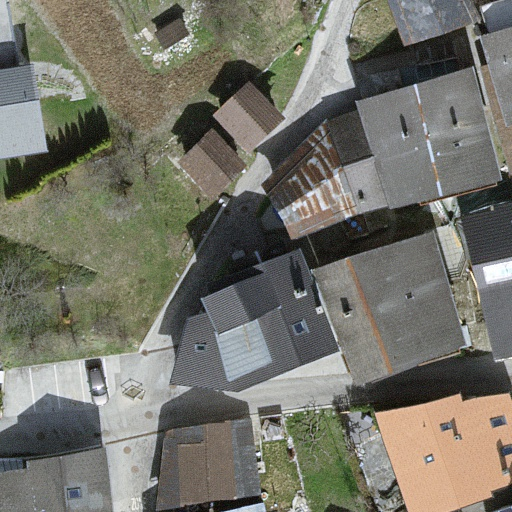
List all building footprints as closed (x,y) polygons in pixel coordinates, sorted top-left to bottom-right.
[(457,0),(381,0),(395,52),(476,35),(457,0)] [(511,36),(481,46),(511,181),(511,36)] [(470,77),(351,122),(395,214),(499,188),(470,77)] [(32,78),(0,83),(0,172),(50,166),(32,78)] [(244,97),(178,173),(217,204),(287,134),(244,97)] [(262,189),(290,244),(384,210),(351,122),(262,189)] [(511,219),(458,233),(488,373),(511,369),(511,219)] [(310,273),(350,389),(459,355),(434,249),(310,273)] [(206,300),(173,386),(240,405),(336,353),(310,273),(304,255),(254,250),(260,275),(206,300)] [(511,430),(500,407),(386,413),(420,502),(511,471),(511,430)] [(251,434),(175,438),(177,509),(258,503),(251,434)] [(112,511),(108,461),(0,483),(0,511),(112,511)]
